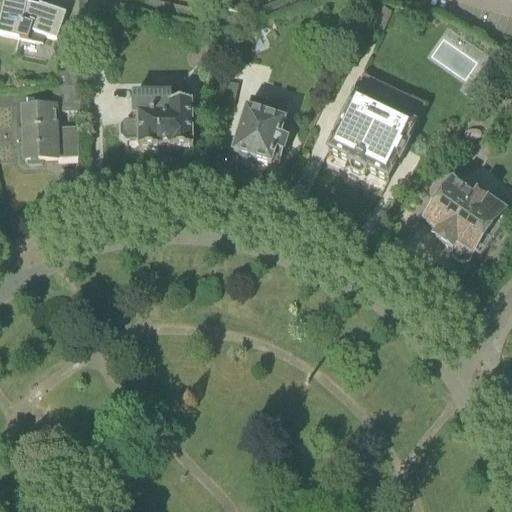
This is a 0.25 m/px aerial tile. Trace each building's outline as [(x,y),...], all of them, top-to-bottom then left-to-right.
[(0,27),(0,37),(20,42),(43,47),(45,38),(57,42),(67,17),(40,7),(42,0),(21,0),(21,5),(6,2),(0,27)] [(79,2),(79,32),(79,35),(79,36),(104,36),(104,15),(80,2),(79,2)] [(383,37),(392,15),(377,8),(367,30),(383,37)] [(66,35),(67,61),(67,75),(56,75),(56,89),(80,88),(79,36),(79,35),(66,35)] [(508,60),(497,52),(485,69),(496,77),(508,60)] [(364,80),(355,99),(328,154),(349,165),(349,166),(350,167),(350,168),(352,173),(359,177),(365,175),(365,174),(367,175),(367,173),(376,155),(374,154),(401,97),(364,80)] [(234,106),(237,87),(228,86),(224,104),(234,106)] [(77,131),(61,131),(61,121),(55,122),(55,115),(81,114),(80,88),(56,89),(56,90),(54,90),(54,111),(22,112),(23,131),(17,132),(17,144),(24,144),(25,164),(27,164),(28,168),(43,167),(42,163),(58,162),(58,161),(78,160),(77,131)] [(122,131),(122,138),(126,143),(139,143),(139,153),(194,152),(193,97),(188,97),(188,93),(174,94),(174,97),(133,98),(134,120),(138,120),(138,124),(127,125),(122,131)] [(251,102),(248,115),(234,157),(240,159),(241,160),(248,163),(249,162),(272,169),(274,161),(281,163),(290,136),(283,133),(289,114),(251,102)] [(500,207),(494,203),(488,203),(471,192),(467,197),(453,188),(426,226),(440,235),(436,241),(452,253),(452,261),(462,267),(469,265),(475,256),(481,260),(506,222),(500,218),(503,214),(501,212),(500,207)]
